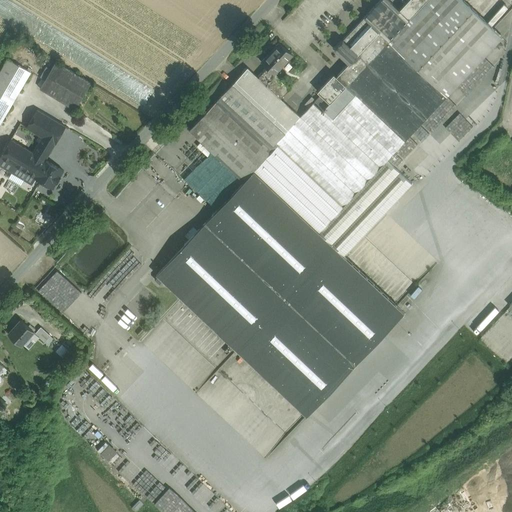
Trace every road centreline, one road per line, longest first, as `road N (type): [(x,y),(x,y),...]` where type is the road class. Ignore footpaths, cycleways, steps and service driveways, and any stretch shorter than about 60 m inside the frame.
road 1 (residential): [(275,0),(0,299)]
road 2 (unknown): [(91,310),(117,337),(78,386),(75,410),(180,511)]
road 3 (unknown): [(91,310),(145,255),(161,224),(160,210),(116,173)]
